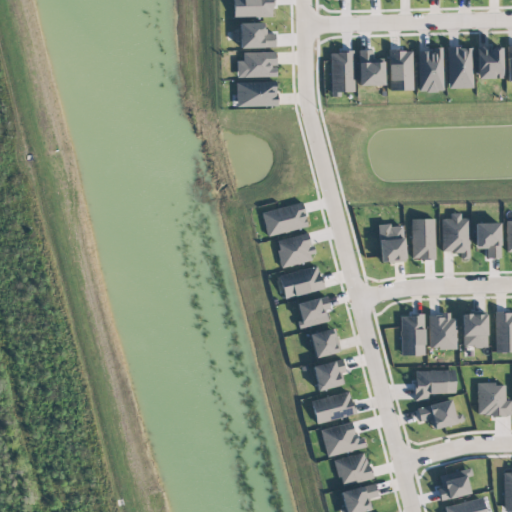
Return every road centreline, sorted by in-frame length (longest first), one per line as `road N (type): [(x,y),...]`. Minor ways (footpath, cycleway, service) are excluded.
road 1 (residential): [(511,24),(304,29),(303,94),(402,471),(455,450),(511,443)]
road 2 (residential): [(357,295),(511,285)]
